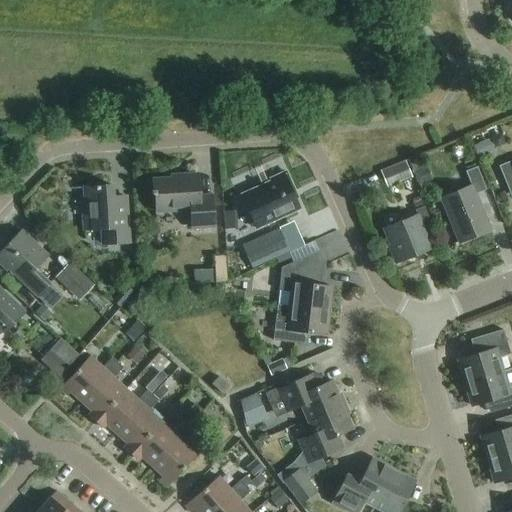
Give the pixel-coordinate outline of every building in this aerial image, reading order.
[(474,147),(479,159),(494,152),(489,140),(474,147)] [(405,162),(381,171),(387,187),(411,177),(405,162)] [(511,162),(499,168),(510,195),(511,194),(511,162)] [(426,169),(415,172),(420,185),(431,181),(426,169)] [(486,191),(477,169),(466,173),(472,188),(442,200),(459,243),(490,231),(475,196),(486,191)] [(241,196),(251,218),(256,230),(300,210),(291,190),(293,189),(286,173),(269,181),(270,183),(241,196)] [(200,197),(198,175),(179,176),(179,179),(152,181),(153,192),(152,192),(152,196),(155,196),(156,224),(157,224),(157,213),(191,211),(192,228),(214,227),(212,197),(200,197)] [(113,199),(112,186),(84,188),(85,218),(83,218),(84,231),(101,230),(102,245),(129,244),(126,198),(113,199)] [(422,226),(430,223),(424,208),(415,212),(417,217),(384,230),(391,247),(389,248),(395,265),(432,250),(422,226)] [(224,212),(225,230),(237,230),(236,212),(224,212)] [(252,269),(289,252),(279,230),(242,247),(252,269)] [(48,286),(34,272),(48,257),(21,231),(0,253),(0,265),(7,273),(9,271),(37,298),(48,286)] [(289,307),(329,312),(332,288),(321,287),(324,265),(319,253),(282,269),(279,292),(291,293),(289,307)] [(69,263),(55,278),(79,300),(93,285),(69,263)] [(150,275),(137,276),(138,289),(151,288),(150,275)] [(125,287),(113,301),(120,308),(133,293),(125,287)] [(0,334),(4,331),(5,333),(24,313),(6,296),(0,290),(0,334)] [(254,293),(232,291),(236,301),(253,303),(254,293)] [(42,305),(35,314),(44,323),(52,314),(42,305)] [(329,312),(289,307),(289,308),(277,306),(273,342),(303,345),(304,333),(326,336),(329,312)] [(144,331),(134,322),(120,336),(130,345),(144,331)] [(458,361),(465,384),(503,373),(499,359),(510,355),(503,331),(475,339),(479,355),(458,361)] [(40,361),(59,378),(79,357),(60,340),(40,361)] [(135,347),(127,357),(135,364),(144,354),(135,347)] [(71,394),(81,403),(117,364),(112,359),(103,369),(90,357),(60,390),(67,397),(71,394)] [(282,359),(266,366),(270,377),(287,370),(282,359)] [(88,416),(95,423),(126,390),(114,379),(123,369),(117,364),(81,403),(91,413),(88,416)] [(161,372),(149,384),(156,390),(167,377),(161,372)] [(503,373),(465,384),(472,407),(506,397),(509,408),(511,407),(511,386),(508,388),(503,373)] [(307,421),(342,406),(332,382),(325,385),(322,377),(316,374),(312,375),(276,391),(286,413),(301,407),(307,421)] [(218,377),(211,385),(222,395),(229,387),(218,377)] [(162,386),(153,395),(159,401),(168,391),(162,386)] [(106,426),(116,436),(153,396),(147,391),(138,401),(126,390),(95,423),(103,430),(106,426)] [(257,395),(240,402),(247,427),(267,418),(257,395)] [(124,449),(131,455),(161,422),(149,411),(158,401),(153,396),(116,436),(127,445),(124,449)] [(195,404),(184,416),(193,424),(204,412),(195,404)] [(342,406),(307,421),(313,435),(298,442),(308,464),(343,449),(338,436),(353,430),(342,406)] [(481,438),(487,461),(511,453),(511,416),(499,420),(502,431),(481,438)] [(141,458),(152,468),(188,428),(183,423),(173,434),(161,422),(131,455),(138,462),(141,458)] [(207,438),(217,449),(231,435),(221,425),(207,438)] [(188,428),(152,468),(162,478),(159,481),(167,488),(197,455),(184,444),(194,433),(188,428)] [(511,453),(487,461),(494,484),(511,478),(511,453)] [(246,469),(253,477),(263,469),(256,460),(246,469)] [(357,511),(363,502),(374,508),(393,472),(372,460),(362,479),(350,473),(334,504),(348,511),(357,511)] [(307,480),(299,469),(283,482),(290,491),(307,480)] [(393,472),(374,508),(382,511),(412,511),(415,507),(405,501),(415,483),(393,472)] [(255,490),(266,481),(260,474),(250,484),(255,490)] [(246,476),(240,481),(245,487),(251,482),(246,476)] [(195,511),(216,511),(245,487),(240,481),(230,490),(219,478),(185,507),(189,511),(195,511)] [(307,480),(290,491),(300,505),(317,493),(307,480)] [(248,511),(240,502),(250,493),(245,487),(216,511),(248,511)] [(280,491),(270,499),(279,510),(289,501),(280,491)] [(78,511),(56,492),(50,498),(37,511),(78,511)]
